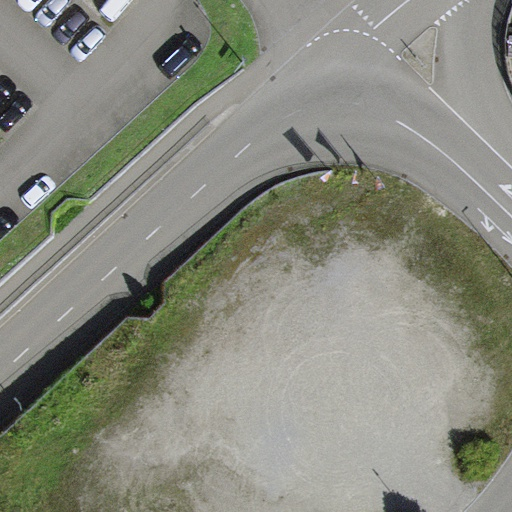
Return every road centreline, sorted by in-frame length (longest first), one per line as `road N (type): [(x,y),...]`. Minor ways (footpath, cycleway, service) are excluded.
road 1 (residential): [(355,45),(0,374)]
road 2 (residential): [(511,192),(355,45)]
